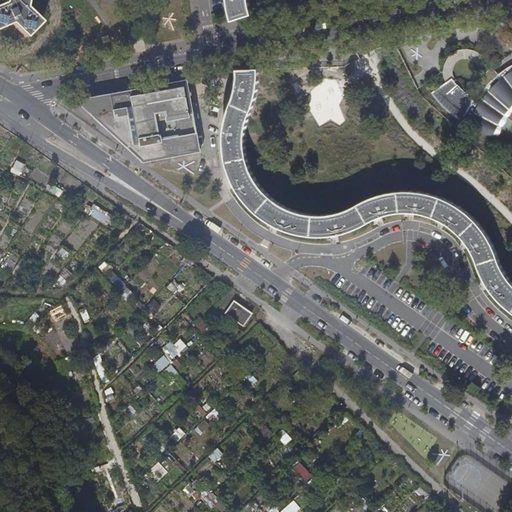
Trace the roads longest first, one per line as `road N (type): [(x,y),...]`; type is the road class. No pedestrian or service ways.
road 1 (secondary): [(140,197),(511,452)]
road 2 (residential): [(215,50),(503,0)]
road 3 (secondary): [(140,197),(34,113)]
road 4 (secondary): [(26,132),(140,197)]
